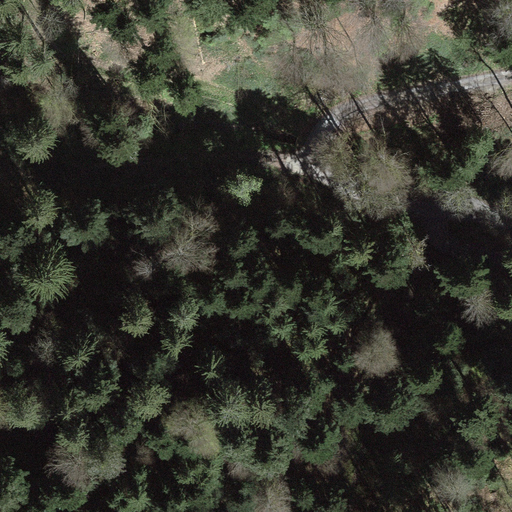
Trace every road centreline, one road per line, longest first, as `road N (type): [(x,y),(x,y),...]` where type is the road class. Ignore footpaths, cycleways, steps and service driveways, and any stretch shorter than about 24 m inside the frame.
road 1 (track): [(316,155),(71,160),(23,151),(0,135)]
road 2 (track): [(511,78),(345,116),(320,135),(316,155)]
road 3 (track): [(316,155),(346,184),(432,203)]
